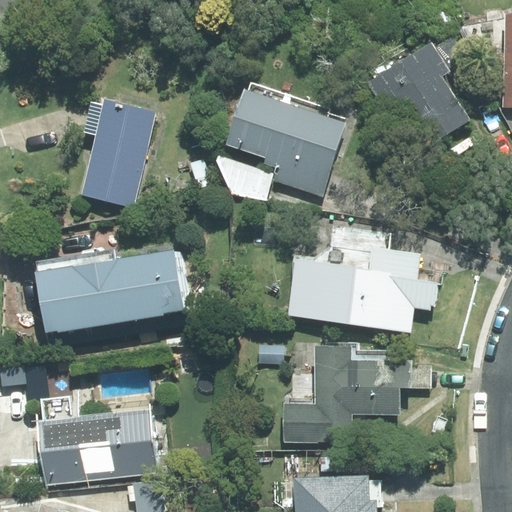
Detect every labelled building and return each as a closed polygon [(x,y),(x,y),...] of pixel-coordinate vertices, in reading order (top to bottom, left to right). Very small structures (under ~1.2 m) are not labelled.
[(511,18),(504,18),(502,110),(511,110),(511,18)] [(450,77),(431,47),(368,87),(413,160),(470,125),(442,82),(450,77)] [(265,163),(260,180),(322,200),(345,128),(241,95),(224,150),(265,163)] [(104,104),(82,199),(134,211),(156,117),(104,104)] [(288,320),(412,334),(414,312),(434,314),(438,286),(418,284),(421,258),(296,244),(288,320)] [(45,340),(184,318),(175,258),(36,280),(45,340)] [(259,348),(259,365),(285,365),(284,348),(259,348)] [(283,408),(283,446),(352,446),(352,420),(401,420),(401,393),(432,393),(432,365),(353,365),(353,350),(314,350),(314,408),(283,408)] [(156,476),(150,414),(39,426),(45,487),(156,476)] [(368,480),(293,482),(293,511),(377,511),(377,504),(369,504),(368,480)]
